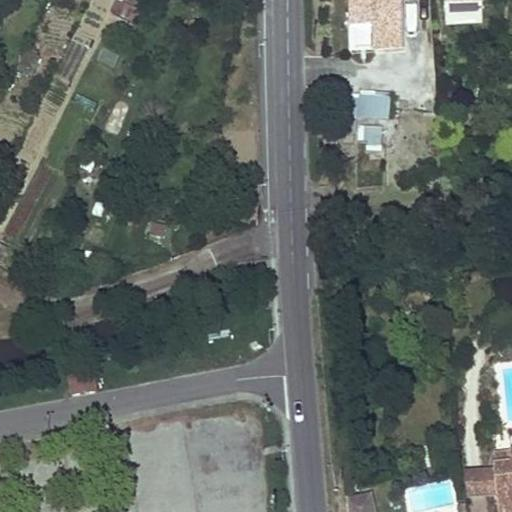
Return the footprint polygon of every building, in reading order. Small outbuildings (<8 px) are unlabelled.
[(348,0),(349,26),(374,25),(400,24),(399,0),(348,0)] [(481,0),(445,0),(446,23),(482,22),(481,0)] [(140,13),(116,3),(111,15),(135,25),(140,13)] [(400,24),(374,25),(375,51),(401,50),(400,24)] [(20,69),(31,75),(36,64),(26,59),(20,69)] [(389,99),(345,96),(342,134),(357,136),(358,120),(388,123),(389,99)] [(166,228),(154,225),(150,237),(162,240),(166,228)] [(70,380),(73,396),(95,392),(92,377),(70,380)] [(511,454),(493,456),(495,471),(511,469),(511,454)] [(511,511),(511,469),(495,471),(495,474),(496,484),(500,483),(501,490),(497,491),(497,495),(499,511),(511,511)] [(496,484),(495,474),(467,477),(469,498),(497,495),(497,491),(496,484)] [(372,511),(370,500),(348,504),(348,511),(372,511)]
